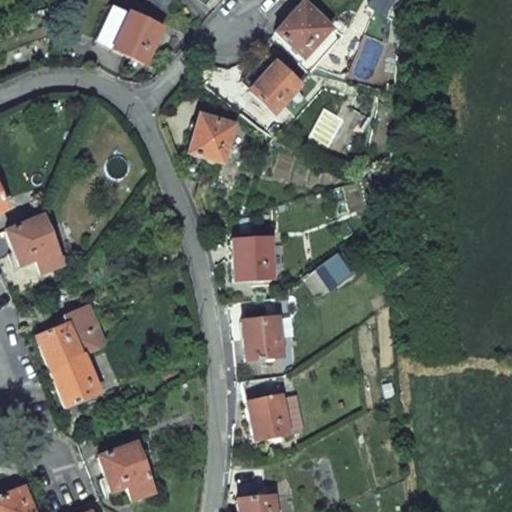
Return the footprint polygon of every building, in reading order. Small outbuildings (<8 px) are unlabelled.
[(392,0),(369,0),(366,7),(383,16),(392,0)] [(298,3),(272,33),(299,59),(326,30),(298,3)] [(126,14),(109,6),(93,41),(110,50),(126,14)] [(159,29),(126,14),(110,50),(143,64),(159,29)] [(295,87),(271,65),(245,93),(270,116),(295,87)] [(300,67),(289,79),(296,85),(307,73),(300,67)] [(229,127),(195,118),(184,155),(219,165),(229,127)] [(39,218),(1,234),(16,267),(33,261),(37,274),(59,266),(39,218)] [(269,280),(266,240),(228,242),(229,260),(230,283),(269,280)] [(359,274),(353,260),(340,266),(347,280),(359,274)] [(64,326),(78,358),(81,357),(97,350),(102,346),(95,330),(90,330),(82,310),(60,319),(64,326)] [(278,358),(274,319),(238,323),(242,361),(278,358)] [(64,326),(32,339),(46,372),(78,358),(64,326)] [(96,394),(81,357),(78,358),(46,372),(61,409),(96,394)] [(250,443),(284,435),(301,432),(293,394),(242,404),(250,443)] [(151,494),(133,445),(94,459),(107,494),(122,489),(128,502),(151,494)] [(29,511),(20,489),(0,497),(0,511),(29,511)] [(270,511),(269,499),(232,503),(233,511),(270,511)]
